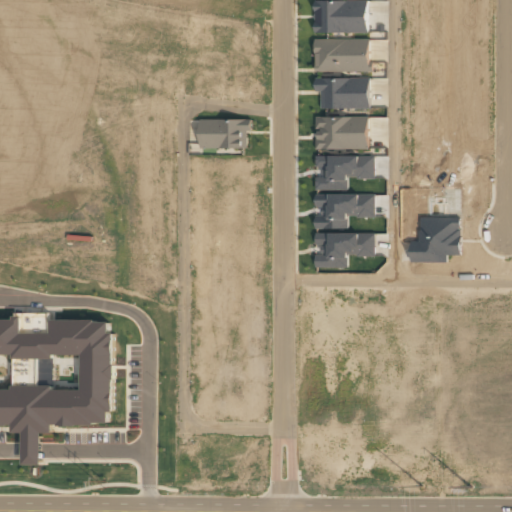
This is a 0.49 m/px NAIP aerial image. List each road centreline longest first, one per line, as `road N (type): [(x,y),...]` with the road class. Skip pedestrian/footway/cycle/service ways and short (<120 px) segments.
road 1 (residential): [(285,0),(285,511)]
road 2 (residential): [(503,0),(505,229)]
